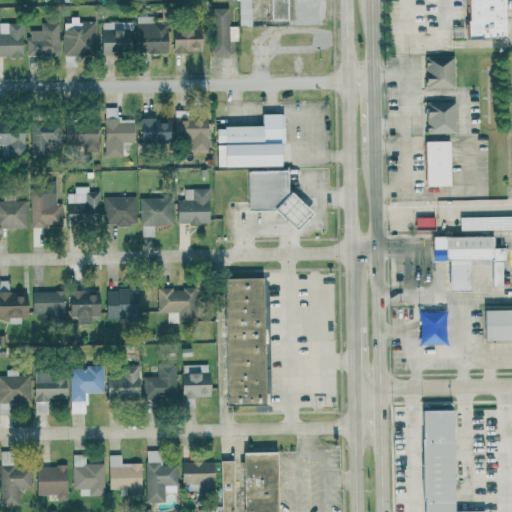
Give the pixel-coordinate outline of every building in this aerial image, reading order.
[(237,0),(238,27),(250,26),(249,0),(237,0)] [(267,0),(268,21),(286,20),(285,0),(267,0)] [(503,0),(464,0),(464,38),(504,38),(503,0)] [(210,8),(211,55),(227,55),(227,42),(236,42),(236,26),(227,26),(227,8),(210,8)] [(151,16),(133,17),(135,53),(165,52),(164,22),(151,23),(151,16)] [(94,21),(76,21),(76,20),(62,19),(61,54),(93,55),(94,21)] [(0,56),(21,57),(21,23),(0,22),(0,56)] [(40,30),(26,30),(26,55),(58,55),(57,22),(40,22),(40,30)] [(98,52),(126,53),(127,30),(131,30),(132,23),(99,22),(98,52)] [(198,27),(170,27),(171,53),(199,52),(198,27)] [(453,87),(452,56),(423,56),(424,88),(453,87)] [(424,134),(453,133),(453,101),(424,102),(424,134)] [(132,118),(116,119),(116,107),(103,107),(104,157),(121,157),(121,142),(132,142),(132,118)] [(214,126),(215,167),(278,166),(277,143),(282,143),(281,113),(260,113),(260,125),(214,126)] [(139,118),(138,142),(168,143),(168,119),(139,118)] [(172,138),(190,139),(190,150),(206,151),(207,119),(173,118),(172,138)] [(0,154),(0,155),(23,154),(21,121),(0,122),(0,154)] [(29,123),(29,153),(47,153),(47,143),(59,143),(58,122),(29,123)] [(82,151),(95,152),(96,123),(64,122),(63,144),(82,145),(82,151)] [(423,141),(424,187),(449,186),(448,140),(423,141)] [(245,171),(246,210),(272,209),(293,231),(311,213),(285,188),(285,170),(245,171)] [(60,225),(60,203),(55,203),(54,182),(29,183),(29,226),(60,225)] [(64,194),(65,222),(98,221),(97,191),(87,192),(87,186),(73,187),(73,193),(64,194)] [(208,223),(207,188),(183,189),(183,199),(175,199),(175,224),(208,223)] [(102,197),(102,225),(135,224),(134,196),(102,197)] [(138,198),(139,237),(152,236),(152,226),(172,225),(171,197),(138,198)] [(0,201),(0,228),(26,228),(26,201),(0,201)] [(459,230),(511,228),(511,215),(458,217),(459,230)] [(431,237),(432,250),(442,250),(443,260),(447,260),(447,290),(468,290),(468,260),(490,260),(490,287),(502,286),(502,247),(491,247),(490,236),(431,237)] [(260,277),(222,278),(224,406),(263,405),(260,277)] [(156,289),(156,313),(166,312),(166,323),(195,322),(194,287),(156,289)] [(105,289),(104,318),(136,319),(136,289),(105,289)] [(30,292),(31,319),(62,319),(62,291),(30,292)] [(97,291),(67,292),(67,315),(75,314),(75,324),(89,324),(88,316),(97,316),(97,291)] [(7,322),(25,321),(24,292),(0,292),(0,318),(7,318),(7,322)] [(482,340),(511,339),(511,309),(481,310),(482,340)] [(141,377),(142,401),(175,400),(174,364),(155,365),(156,376),(141,377)] [(207,364),(179,365),(180,398),(208,396),(207,364)] [(121,365),(121,376),(105,376),(104,397),(137,398),(138,365),(121,365)] [(68,367),(69,414),(84,413),(83,393),(102,393),(101,367),(68,367)] [(0,375),(0,402),(29,402),(28,375),(16,375),(16,370),(4,370),(4,375),(0,375)] [(32,401),(65,400),(64,372),(31,373),(32,401)] [(419,410),(420,511),(482,511),(483,511),(452,511),(451,410),(419,410)] [(241,511),(274,511),(274,451),(240,452),(240,461),(241,461),(241,511)] [(70,489),(78,489),(78,494),(102,494),(103,464),(84,463),(84,455),(71,455),(70,489)] [(107,490),(126,489),(126,495),(140,494),(139,463),(120,463),(119,455),(106,455),(107,490)] [(196,484),(197,491),(212,491),(211,461),(179,462),(180,484),(196,484)] [(219,511),(232,511),(232,461),(218,461),(219,511)] [(34,467),(35,495),(56,494),(56,500),(65,500),(64,466),(34,467)] [(0,504),(17,505),(17,488),(30,488),(30,468),(0,467),(0,504)]
